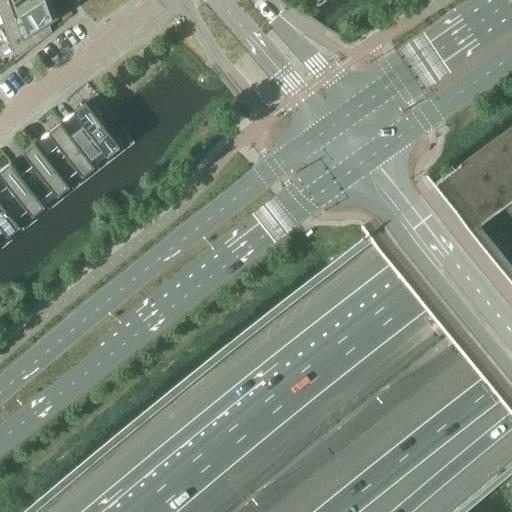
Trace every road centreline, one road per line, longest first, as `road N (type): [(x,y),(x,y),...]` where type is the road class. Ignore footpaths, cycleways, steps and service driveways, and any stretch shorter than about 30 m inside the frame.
road 1 (motorway): [(511,218),(413,289),(142,511)]
road 2 (secondary): [(0,441),(362,163)]
road 3 (secondary): [(338,122),(0,385)]
road 4 (motorway): [(338,511),(511,375)]
road 5 (secondary): [(511,2),(338,122)]
road 6 (residential): [(0,123),(161,0)]
road 7 (secondary): [(362,163),(511,57)]
road 8 (residential): [(237,0),(338,122)]
road 9 (unclassified): [(424,243),(429,270),(511,370)]
road 10 (motorway): [(407,511),(511,423)]
road 11 (unclassified): [(511,332),(451,259),(424,243)]
